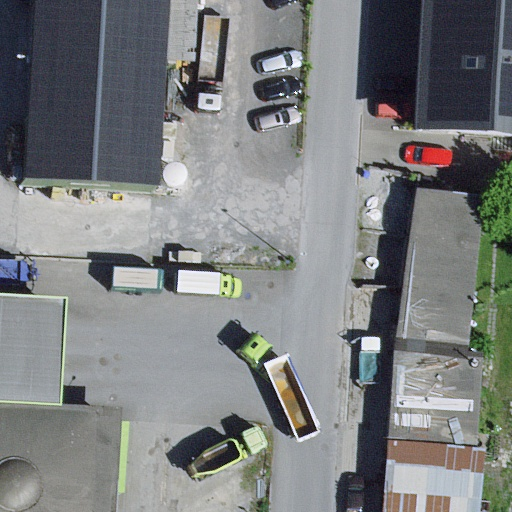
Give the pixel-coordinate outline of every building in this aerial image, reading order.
[(160,0),(29,0),(18,183),(149,191),(160,0)] [(511,0),(409,0),(396,141),(511,152),(511,0)] [(477,207),(418,202),(404,350),(463,355),(477,207)] [(59,306),(0,302),(0,412),(54,415),(59,306)] [(472,511),(478,376),(394,373),(388,511),(472,511)] [(111,511),(116,417),(0,410),(0,511),(111,511)]
